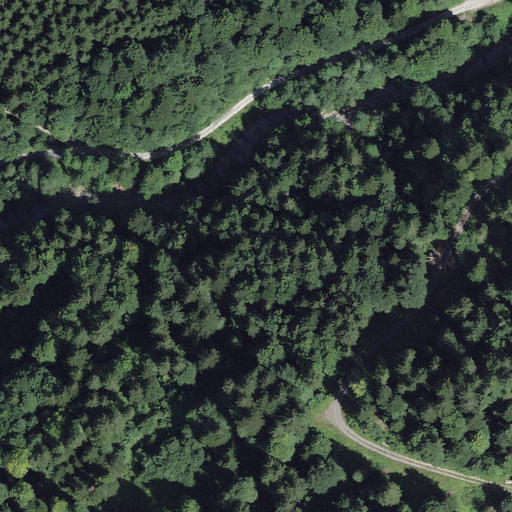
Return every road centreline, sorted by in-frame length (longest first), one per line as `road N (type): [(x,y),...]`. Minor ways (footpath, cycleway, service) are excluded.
road 1 (track): [(0,163),(65,150),(125,156),(179,149),(279,78),(487,0)]
road 2 (track): [(511,490),(443,471),(331,422),(372,355),(423,299),(481,193),(511,172)]
